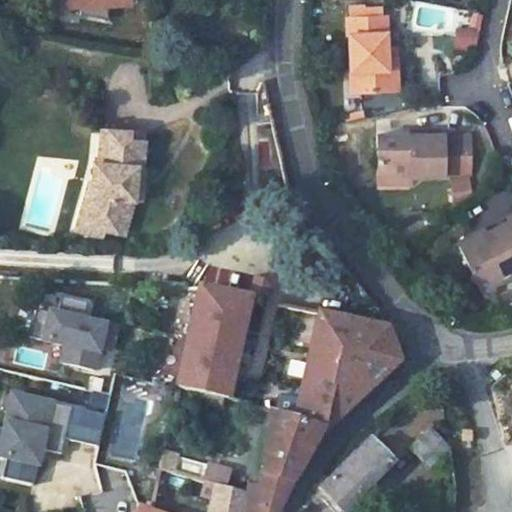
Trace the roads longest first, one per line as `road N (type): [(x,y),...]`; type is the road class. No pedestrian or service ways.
road 1 (unclassified): [(436,351),(302,178),(281,61),(283,0)]
road 2 (unclassified): [(286,511),(313,460),(436,351)]
road 3 (residential): [(502,0),(480,77),(500,136)]
